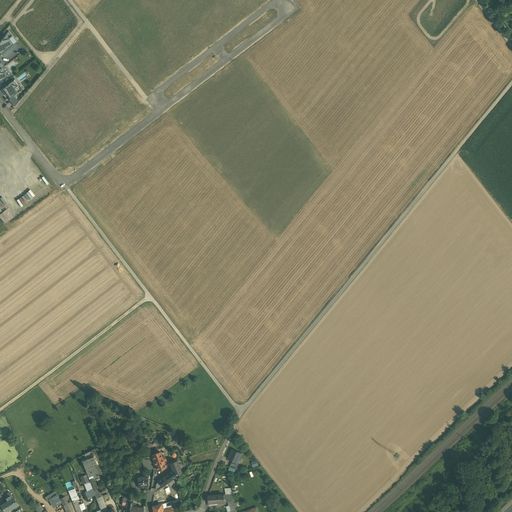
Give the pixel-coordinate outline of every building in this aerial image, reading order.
[(0,56),(0,57),(18,42),(9,31),(0,41),(0,56)] [(234,66),(227,71),(231,77),(236,84),(243,78),(238,71),(234,66)] [(220,76),(215,80),(216,81),(217,81),(221,87),(226,83),(220,76)] [(14,96),(18,93),(15,88),(18,86),(14,80),(1,90),(5,94),(6,93),(11,99),(14,96)] [(219,94),(224,90),(221,87),(217,81),(216,81),(206,89),(213,97),(218,93),(219,94)] [(19,102),(14,96),(11,99),(9,100),(14,107),(19,102)] [(178,117),(186,127),(194,121),(192,118),(201,111),(203,114),(209,109),(199,96),(192,100),(196,105),(187,112),(186,111),(178,117)] [(262,139),(278,126),(256,97),(239,110),(262,139)] [(46,369),(61,359),(59,356),(43,366),(46,369)] [(242,454),(232,449),(228,459),(232,461),(237,463),(238,463),(242,454)] [(100,463),(95,451),(90,454),(92,457),(94,457),(97,464),(96,464),(97,464),(100,463)] [(160,452),(152,455),(157,470),(165,467),(160,452)] [(148,456),(140,459),(145,472),(153,469),(148,456)] [(92,457),(82,461),(88,478),(93,476),(94,478),(98,477),(94,465),(96,464),(97,464),(94,457),(92,457)] [(177,460),(170,463),(173,471),(175,476),(181,473),(177,460)] [(237,463),(232,461),(230,467),(235,470),(238,463),(237,463)] [(169,473),(158,481),(162,487),(167,483),(173,479),(169,474),(169,473)] [(80,477),(82,484),(89,482),(86,475),(80,477)] [(147,476),(137,478),(139,487),(149,486),(147,476)] [(92,489),(94,492),(98,490),(94,478),(89,480),(92,489)] [(87,491),(92,489),(90,482),(84,485),(87,491)] [(94,492),(92,489),(87,491),(85,492),(87,499),(95,495),(94,492)] [(57,494),(49,499),(53,508),(62,503),(57,494)] [(223,495),(208,496),(209,505),(216,505),(216,503),(224,502),(224,495),(223,495)] [(10,496),(6,499),(8,502),(1,506),(4,511),(6,511),(18,505),(14,499),(12,500),(10,496)] [(101,497),(96,499),(99,505),(100,508),(106,506),(102,496),(101,497)] [(133,503),(127,502),(127,505),(125,511),(131,511),(133,506),(133,503)] [(37,511),(41,511),(44,511),(39,503),(33,506),(37,511)]
